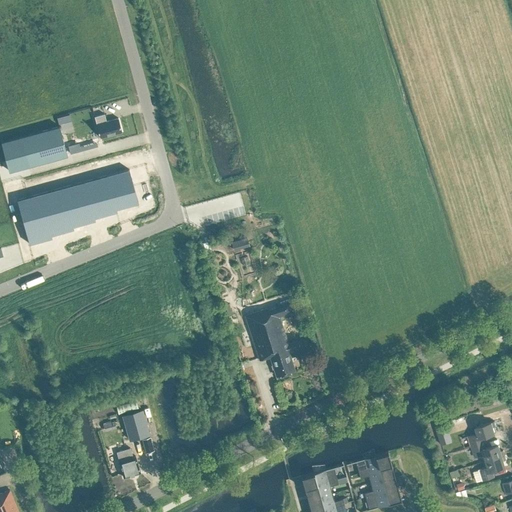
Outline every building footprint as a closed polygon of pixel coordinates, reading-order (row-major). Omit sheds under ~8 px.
[(11,0),(0,3),(0,15),(2,24),(51,11),(47,0),(11,0)] [(88,0),(65,7),(69,23),(92,16),(88,0)] [(70,113),(56,117),(58,123),(72,120),(70,113)] [(104,114),(94,116),(99,136),(121,131),(118,118),(106,121),(104,114)] [(60,125),(2,141),(10,170),(68,154),(60,125)] [(79,142),(68,145),(70,153),(81,150),(79,142)] [(116,207),(138,201),(129,168),(17,199),(29,243),(52,237),(51,234),(73,228),(72,225),(95,219),(94,216),(116,210),(116,207)] [(232,241),(234,249),(249,244),(246,236),(232,241)] [(276,375),(294,369),(288,350),(297,347),(295,340),(286,343),(278,315),(294,310),(291,300),(275,305),(276,306),(268,309),(268,307),(245,315),(259,359),(270,356),(276,375)] [(228,302),(220,305),(224,316),(232,314),(228,302)] [(142,411),(123,416),(130,440),(149,435),(142,411)] [(104,431),(116,427),(114,420),(102,424),(104,431)] [(471,446),(483,442),(482,436),(495,432),(493,425),(495,424),(494,420),(475,426),(477,432),(468,435),(471,446)] [(439,428),(441,441),(452,439),(450,426),(439,428)] [(145,452),(154,450),(150,436),(142,438),(145,452)] [(486,459),(505,454),(503,449),(500,450),(498,443),(485,448),(483,442),(471,446),(474,456),(481,454),(483,460),(486,459)] [(132,456),(130,447),(116,451),(123,476),(140,471),(135,455),(132,456)] [(391,463),(387,451),(355,460),(358,472),(359,472),(391,463)] [(506,458),(505,454),(486,459),(483,460),(484,467),(478,469),(473,471),(476,481),(494,475),(492,470),(505,466),(503,459),(506,458)] [(391,463),(359,472),(358,472),(360,477),(368,475),(370,482),(394,475),(391,463)] [(337,479),(333,466),(301,475),(304,488),(337,479)] [(365,496),(398,487),(394,475),(370,482),(372,489),(364,492),(365,496)] [(308,499),(330,493),(331,493),(332,493),(330,485),(338,483),(337,479),(304,488),(308,499)] [(511,479),(503,482),(506,493),(511,490),(511,479)] [(456,483),(458,490),(465,487),(463,481),(456,483)] [(398,487),(365,496),(369,509),(401,499),(398,487)] [(19,511),(10,489),(0,492),(0,511),(19,511)] [(331,493),(330,493),(308,499),(311,511),(341,503),(344,502),(342,498),(334,500),(332,493),(331,493)] [(346,511),(344,502),(341,503),(311,511),(346,511)]
